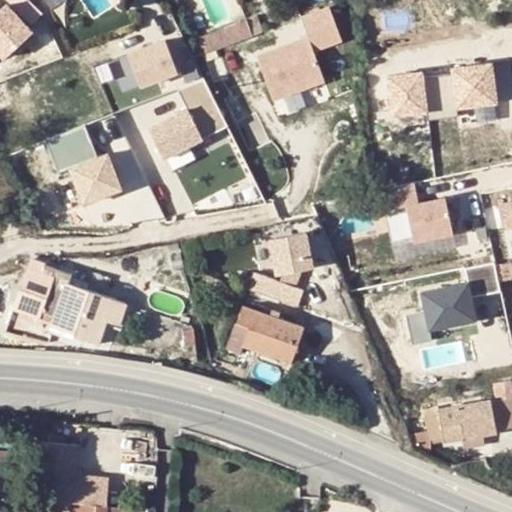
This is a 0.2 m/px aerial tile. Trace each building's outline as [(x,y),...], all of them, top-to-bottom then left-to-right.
[(344,41),(331,7),(303,18),(311,38),(259,57),(275,100),(326,81),(315,51),(344,41)] [(258,11),(201,34),(207,51),(264,28),(258,11)] [(130,55),(143,86),(180,70),(166,39),(130,55)] [(125,53),(117,56),(131,87),(139,84),(125,53)] [(387,74),(390,119),(498,111),(495,62),(450,65),(450,70),(387,74)] [(166,158),(230,125),(206,78),(180,88),(190,108),(150,128),(166,158)] [(419,185),(383,191),(386,212),(409,208),(415,244),(455,237),(449,202),(422,206),(419,185)] [(511,209),(503,211),(507,233),(511,232),(511,209)] [(251,275),(255,301),(302,294),(298,273),(314,270),(308,231),(268,237),(273,272),(251,275)] [(493,261),(472,268),(481,293),(501,286),(493,261)] [(52,318),(51,320),(79,330),(77,337),(98,344),(106,321),(119,326),(125,304),(67,284),(69,275),(44,267),(30,262),(27,270),(16,305),(52,318)] [(471,280),(422,289),(429,327),(478,318),(471,280)] [(301,326),(242,307),(227,348),(240,352),(243,346),(289,362),(301,326)] [(49,327),(77,337),(79,330),(51,320),(49,327)] [(494,427),(511,423),(511,416),(509,400),(511,399),(511,394),(510,382),(493,385),(495,400),(438,410),(439,416),(425,418),(428,438),(442,436),(443,442),(495,433),(494,427)] [(437,406),(423,409),(425,418),(439,416),(438,410),(437,406)] [(107,511),(107,502),(110,476),(80,474),(82,444),(35,442),(44,474),(50,501),(71,502),(70,511),(107,511)] [(9,452),(0,451),(0,467),(8,468),(9,452)] [(120,511),(122,503),(107,502),(107,511),(120,511)]
